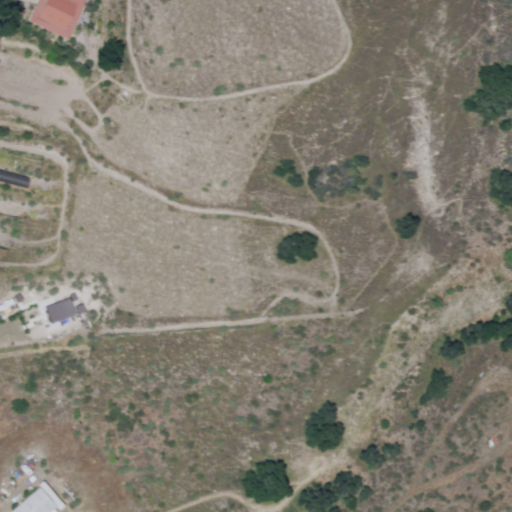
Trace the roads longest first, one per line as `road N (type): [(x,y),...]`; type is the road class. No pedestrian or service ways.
road 1 (track): [(392,284),(356,310),(0,337)]
road 2 (track): [(0,481),(166,436)]
